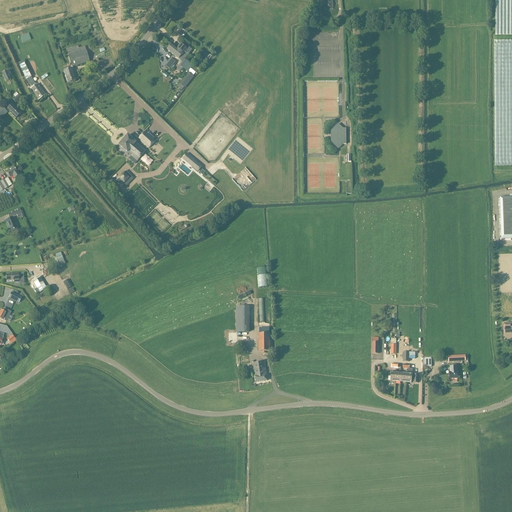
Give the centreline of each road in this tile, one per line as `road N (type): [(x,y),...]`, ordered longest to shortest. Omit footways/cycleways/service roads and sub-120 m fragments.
road 1 (unclassified): [(511,399),(433,414),(322,403),(203,414),(76,351),(0,392)]
road 2 (tertiary): [(0,159),(112,74),(174,0)]
